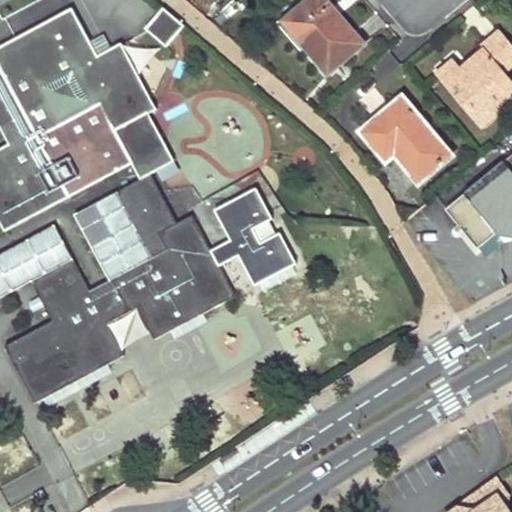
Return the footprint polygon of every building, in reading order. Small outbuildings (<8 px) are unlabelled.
[(289,30),(308,53),(327,76),(364,46),(325,0),(309,0),(300,8),(307,15),(289,30)] [(0,148),(0,223),(4,231),(133,165),(116,133),(149,116),(157,111),(121,44),(98,57),(72,9),(0,47),(0,128),(8,144),(0,148)] [(182,30),(161,12),(144,32),(165,50),(182,30)] [(511,63),(511,44),(501,31),(482,47),(485,51),(463,70),(455,60),(438,75),(480,126),(511,98),(511,81),(503,71),(511,63)] [(397,156),(408,170),(420,184),(452,157),(403,97),(361,131),(388,163),(397,156)] [(116,133),(133,165),(136,172),(141,180),(150,175),(174,162),(149,116),(116,133)] [(511,155),(448,207),(463,226),(479,246),(499,230),(511,219),(511,155)] [(159,192),(150,175),(141,180),(117,193),(152,259),(168,250),(160,233),(177,224),(159,192)] [(31,282),(52,322),(3,347),(35,405),(124,357),(107,325),(137,309),(154,341),(235,298),(219,267),(239,257),(255,287),(297,265),(280,234),(261,245),(252,229),(272,219),(254,185),(212,208),(231,243),(211,253),(191,216),(177,224),(160,233),(168,250),(152,259),(110,280),(90,291),(73,260),(31,282)] [(152,259),(117,193),(75,215),(110,280),(152,259)] [(272,219),(252,229),(261,245),(280,234),(272,219)] [(511,236),(511,219),(499,230),(502,235),(511,236)] [(73,260),(54,225),(0,252),(0,298),(31,282),(73,260)] [(508,511),(503,505),(506,495),(493,477),(463,499),(467,505),(460,509),(462,511),(508,511)] [(467,505),(463,499),(443,511),(462,511),(460,509),(467,505)]
